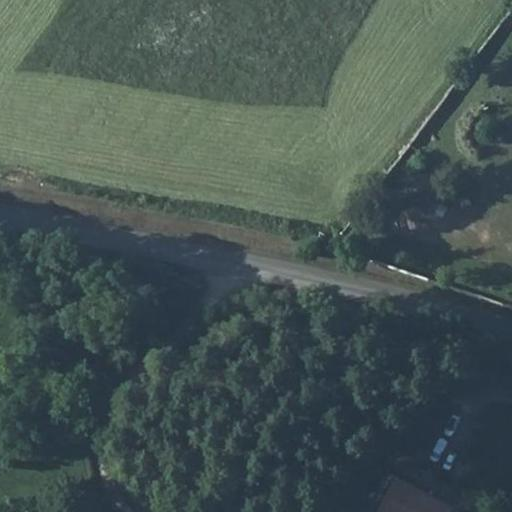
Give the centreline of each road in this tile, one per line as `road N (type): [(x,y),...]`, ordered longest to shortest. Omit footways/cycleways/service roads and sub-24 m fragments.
road 1 (tertiary): [(0,218),(511,328)]
road 2 (unknown): [(265,273),(200,313),(147,370),(108,433),(122,511)]
